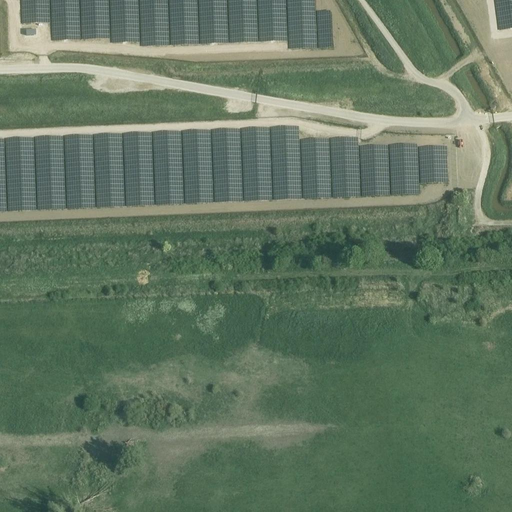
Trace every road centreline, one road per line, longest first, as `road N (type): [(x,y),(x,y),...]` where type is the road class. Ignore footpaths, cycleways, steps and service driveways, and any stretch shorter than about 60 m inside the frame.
road 1 (track): [(511,116),(373,120),(92,70),(0,70)]
road 2 (unclassified): [(511,222),(480,215),(483,135),(461,99),(414,73),(360,0)]
